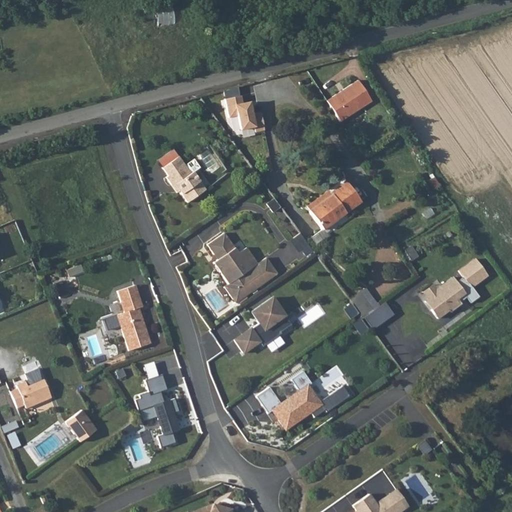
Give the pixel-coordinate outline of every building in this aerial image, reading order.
[(158,6),(159,27),(177,26),(175,5),(158,6)] [(359,78),(328,98),(341,119),(372,98),(359,78)] [(158,161),(162,168),(178,158),(173,150),(158,161)] [(184,167),(178,158),(162,168),(168,176),(165,178),(170,186),(173,184),(178,192),(186,204),(205,192),(192,173),(199,169),(193,161),(184,167)] [(331,195),(333,197),(311,213),(325,231),(361,203),(346,183),(331,195)] [(311,213),(333,197),(331,195),(329,192),(307,209),(311,213)] [(291,241),(299,252),(310,245),(302,234),(291,241)] [(213,265),(228,287),(232,284),(243,300),(276,277),(265,261),(257,267),(245,251),(237,256),(223,236),(206,247),(213,257),(217,258),(219,261),(217,262),(213,265)] [(452,280),(436,292),(437,294),(428,301),(435,310),(431,312),(438,321),(448,313),(450,315),(461,306),(458,301),(464,297),(470,306),(479,299),(472,290),(487,278),(475,262),(469,266),(469,269),(467,270),(464,270),(459,273),(463,279),(456,285),(452,280)] [(234,306),(243,300),(232,284),(228,287),(223,290),(234,306)] [(423,294),(428,301),(437,294),(436,292),(432,287),(423,294)] [(117,317),(129,353),(150,346),(139,311),(143,310),(136,288),(118,293),(125,315),(117,317)] [(360,295),(350,302),(362,319),(372,311),(360,295)] [(271,300),(249,316),(257,327),(250,332),(249,331),(233,343),(242,356),(258,345),(261,350),(280,337),(279,336),(289,328),(271,300)] [(425,304),(431,312),(435,310),(428,301),(425,304)] [(380,323),(381,325),(392,317),(384,305),(381,307),(389,317),(380,323)] [(381,307),(373,313),(380,323),(389,317),(381,307)] [(373,313),(363,320),(372,332),(381,325),(380,323),(373,313)] [(27,377),(29,384),(18,389),(20,392),(13,396),(19,412),(27,409),(28,411),(53,401),(40,372),(27,377)] [(281,406),(270,389),(257,399),(268,416),(273,413),(276,417),(278,416),(281,421),(279,422),(286,432),(298,424),(296,423),(310,413),(311,414),(322,407),(309,388),(311,386),(303,373),(291,382),(299,394),(281,406)] [(162,377),(144,383),(148,394),(139,397),(139,401),(134,402),(138,414),(153,408),(163,436),(156,439),(160,451),(175,445),(172,434),(178,432),(172,416),(178,414),(174,401),(163,404),(160,394),(167,392),(162,377)] [(83,411),(67,423),(82,443),(98,431),(83,411)] [(425,443),(419,448),(425,456),(431,452),(425,443)] [(398,490),(385,499),(394,511),(402,511),(409,507),(398,490)] [(45,495),(39,498),(42,504),(48,502),(45,495)] [(394,511),(385,499),(377,505),(370,495),(354,506),(357,511),(394,511)]
